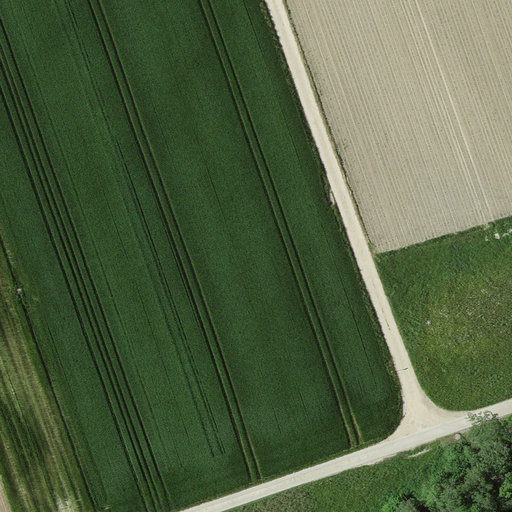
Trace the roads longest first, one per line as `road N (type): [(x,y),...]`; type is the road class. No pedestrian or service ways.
road 1 (track): [(274,0),(426,434)]
road 2 (track): [(511,406),(198,511)]
